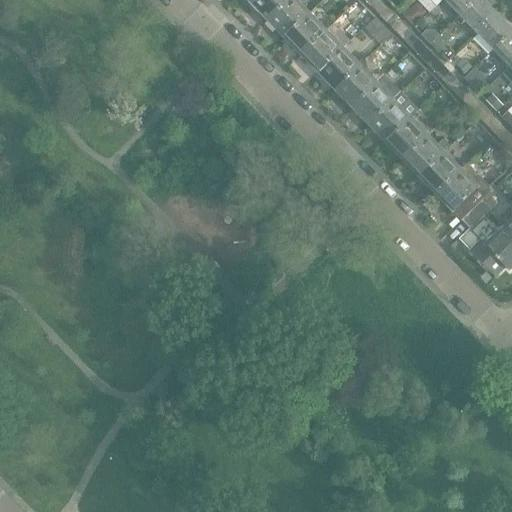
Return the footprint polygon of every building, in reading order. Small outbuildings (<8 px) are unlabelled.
[(288,0),(242,0),(265,23),(288,0)] [(282,40),(309,14),(295,0),(288,0),(265,23),(282,40)] [(386,7),(378,0),(375,0),(369,6),(378,15),(386,7)] [(442,0),(459,17),(476,0),(442,0)] [(475,34),(494,16),(479,0),(476,0),(459,17),(475,34)] [(394,16),(386,7),(378,15),(386,24),(394,16)] [(299,58),(326,31),(309,14),(282,40),(299,58)] [(403,24),(394,16),(386,24),(395,32),(403,24)] [(492,52),(511,33),(494,16),(475,34),(492,52)] [(411,33),(403,24),(395,32),(403,41),(411,33)] [(299,58),(316,75),(343,49),(350,42),(343,35),(336,42),(326,31),(299,58)] [(420,42),(411,33),(403,41),(412,50),(420,42)] [(509,69),(511,65),(511,34),(511,33),(492,52),(509,69)] [(428,51),(420,42),(412,50),(420,58),(428,51)] [(333,92),(360,66),(343,49),(316,75),(333,92)] [(437,59),(428,51),(420,58),(429,67),(437,59)] [(350,110),(385,76),(368,58),(360,66),(333,92),(350,110)] [(445,68),(437,59),(429,67),(437,76),(445,68)] [(511,84),(511,65),(509,69),(502,75),(511,84)] [(454,77),(445,68),(437,76),(446,85),(454,77)] [(367,127),(394,101),(402,93),(385,76),(350,110),(367,127)] [(462,86),(454,77),(446,85),(454,93),(462,86)] [(471,94),(462,86),(454,93),(463,102),(471,94)] [(479,103),(471,94),(463,102),(471,111),(479,103)] [(384,145),(411,119),(394,101),(367,127),(384,145)] [(488,112),(479,103),(471,111),(480,120),(488,112)] [(401,162),(428,136),(435,129),(418,112),(411,119),(384,145),(401,162)] [(496,121),(488,112),(480,120),(488,128),(496,121)] [(505,129),(496,121),(488,128),(496,137),(505,129)] [(511,139),(511,136),(505,129),(496,137),(505,146),(511,139)] [(418,180),(445,153),(451,147),(444,140),(437,146),(428,136),(401,162),(418,180)] [(435,197),(462,171),(445,153),(418,180),(435,197)] [(488,195),(489,187),(467,165),(462,171),(435,197),(452,214),(453,213),(461,221),(478,205),(488,195)] [(487,214),(497,204),(488,195),(478,205),(487,214)] [(470,231),(487,214),(478,205),(461,221),(470,231)] [(511,218),(502,229),(511,238),(511,218)] [(511,270),(511,238),(502,229),(485,246),(480,241),(469,251),(496,279),(507,268),(510,272),(511,270)]
